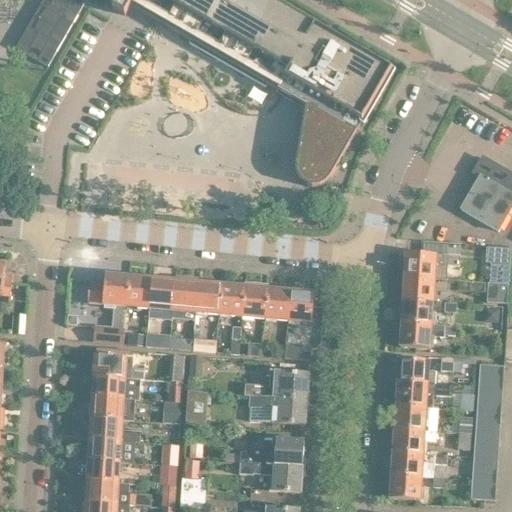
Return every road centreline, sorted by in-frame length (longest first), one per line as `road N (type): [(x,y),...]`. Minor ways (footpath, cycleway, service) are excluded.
road 1 (residential): [(49,227),(360,255)]
road 2 (residential): [(29,511),(49,227)]
road 3 (residential): [(342,511),(360,255)]
road 4 (residential): [(360,255),(382,180),(458,28)]
